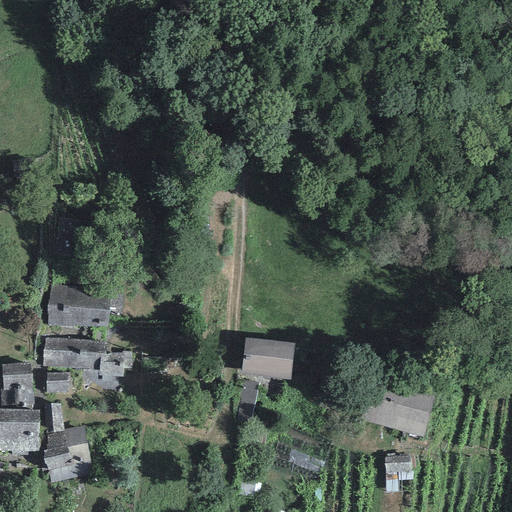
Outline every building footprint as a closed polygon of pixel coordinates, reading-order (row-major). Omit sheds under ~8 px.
[(32,159),(11,161),(13,179),(34,177),(32,159)] [(81,221),(60,219),(55,253),(76,255),(81,221)] [(79,327),(81,286),(50,284),(47,325),(79,327)] [(81,286),(79,327),(109,329),(111,287),(81,286)] [(132,369),(132,351),(122,351),(122,353),(106,353),(105,342),(45,337),(43,366),(74,368),(74,389),(77,389),(117,390),(117,377),(123,377),(124,369),(132,369)] [(245,339),(241,374),(289,380),(292,344),(245,339)] [(30,363),(1,365),(4,406),(33,404),(30,363)] [(68,372),(46,373),(46,393),(69,392),(68,372)] [(259,383),(245,380),(235,419),(249,423),(259,383)] [(364,420),(423,437),(435,397),(375,380),(364,420)] [(60,404),(44,404),(47,444),(42,445),(51,483),(93,474),(83,426),(64,430),(60,404)] [(39,451),(39,411),(0,408),(0,450),(12,451),(12,455),(28,456),(28,451),(39,451)] [(317,473),(328,447),(285,430),(274,457),(317,473)] [(385,455),(386,492),(397,492),(396,473),(410,472),(410,456),(408,456),(408,454),(385,455)]
